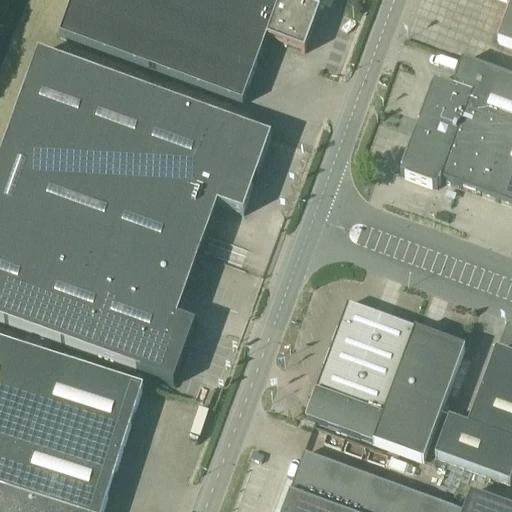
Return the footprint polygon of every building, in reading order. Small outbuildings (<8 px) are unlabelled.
[(72,0),(57,41),(244,109),(268,43),(305,56),(321,14),(318,13),(319,8),(318,8),(321,0),(72,0)] [(325,0),(322,10),(331,13),(335,0),(325,0)] [(511,0),(493,0),(511,6),(497,46),(511,51),(511,0)] [(52,250),(185,298),(217,209),(242,218),(270,141),(37,56),(0,158),(0,278),(37,292),(52,250)] [(441,184),(511,210),(511,82),(462,65),(454,93),(433,85),(398,179),(437,193),(441,184)] [(176,322),(185,298),(52,250),(37,292),(22,334),(173,388),(194,328),(176,322)] [(0,325),(22,334),(37,292),(0,278),(0,325)] [(347,309),(305,422),(371,447),(423,466),(465,353),(415,334),(347,309)] [(0,511),(103,511),(142,392),(0,346),(0,511)] [(448,422),(434,461),(509,488),(511,480),(511,359),(495,353),(467,429),(448,422)] [(253,455),(250,462),(261,466),(263,459),(253,455)] [(511,511),(470,497),(464,511),(449,511),(304,458),(283,511),(511,511)]
